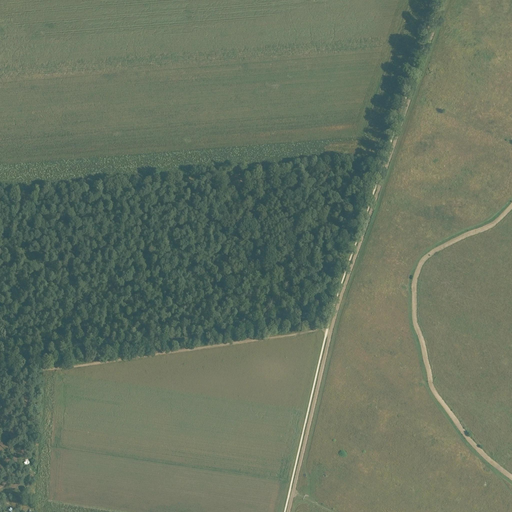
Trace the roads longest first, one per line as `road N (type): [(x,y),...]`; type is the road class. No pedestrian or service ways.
road 1 (track): [(444,0),(337,307),(288,511)]
road 2 (track): [(0,196),(386,167)]
road 3 (track): [(511,494),(434,403),(408,316),(418,256),(511,196)]
road 4 (track): [(0,375),(331,330)]
